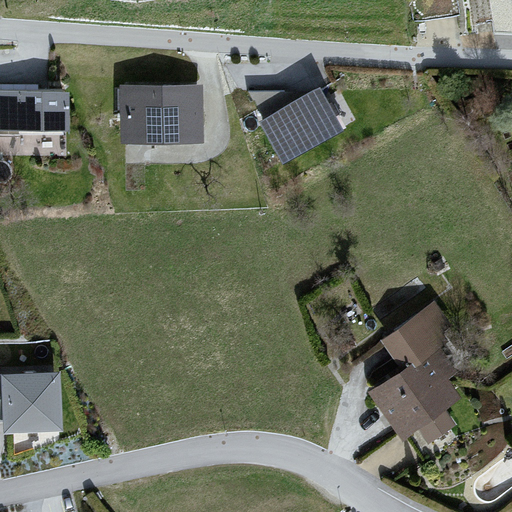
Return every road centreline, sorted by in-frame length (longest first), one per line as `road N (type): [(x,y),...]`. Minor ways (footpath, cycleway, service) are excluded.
road 1 (residential): [(511,60),(0,26)]
road 2 (residential): [(370,511),(297,457),(224,450),(0,499)]
